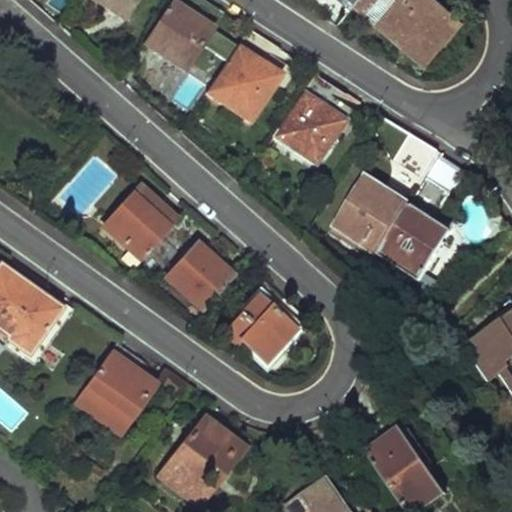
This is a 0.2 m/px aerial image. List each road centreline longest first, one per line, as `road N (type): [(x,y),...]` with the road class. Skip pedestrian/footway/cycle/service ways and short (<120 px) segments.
road 1 (residential): [(0,7),(330,300),(346,350),(333,385),(317,398),(283,409),(263,405),(0,221)]
road 2 (residential): [(448,109),(400,98),(250,0)]
road 3 (residential): [(493,0),(501,32),(494,67),(448,109)]
